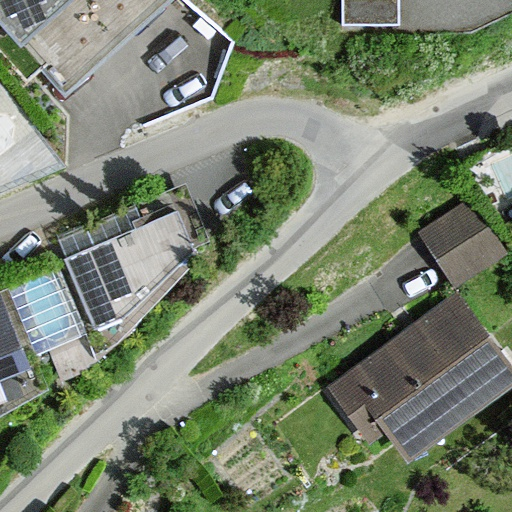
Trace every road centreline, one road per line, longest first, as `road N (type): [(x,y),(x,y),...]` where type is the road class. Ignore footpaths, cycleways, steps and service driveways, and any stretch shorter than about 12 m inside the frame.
road 1 (residential): [(3,511),(387,157)]
road 2 (residential): [(0,224),(248,123),(316,129),(387,157)]
road 3 (residential): [(387,157),(511,96)]
